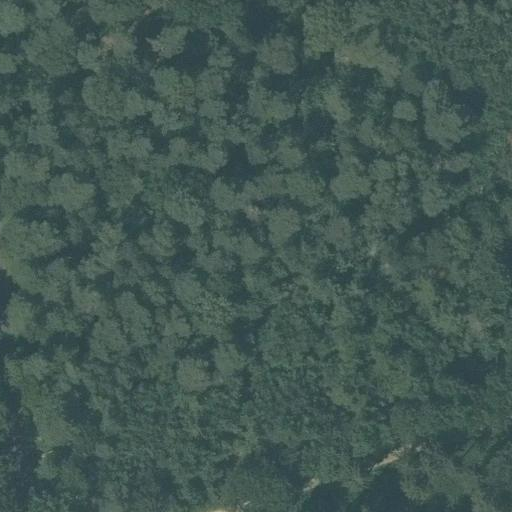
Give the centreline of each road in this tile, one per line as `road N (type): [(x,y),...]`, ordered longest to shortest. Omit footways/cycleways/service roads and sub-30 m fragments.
road 1 (track): [(511,417),(224,511)]
road 2 (unclassified): [(22,511),(0,291)]
